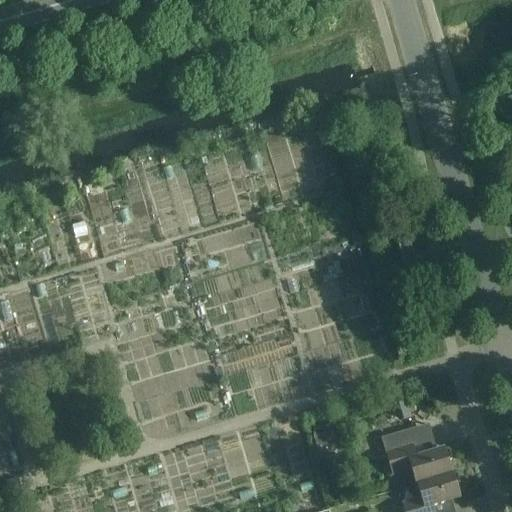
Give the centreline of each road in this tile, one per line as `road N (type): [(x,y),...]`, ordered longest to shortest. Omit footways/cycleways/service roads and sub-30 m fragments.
road 1 (residential): [(504,346),(401,0)]
road 2 (residential): [(498,511),(455,361)]
